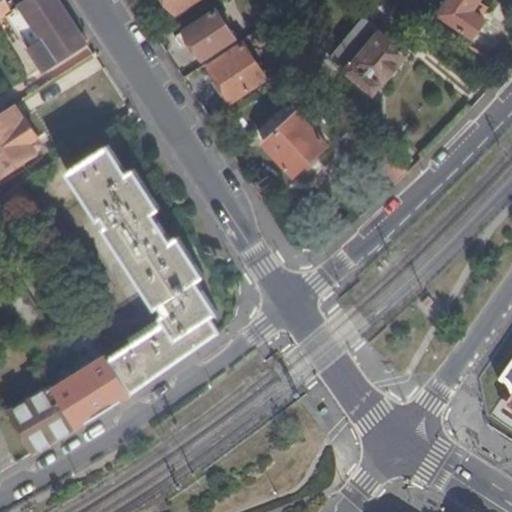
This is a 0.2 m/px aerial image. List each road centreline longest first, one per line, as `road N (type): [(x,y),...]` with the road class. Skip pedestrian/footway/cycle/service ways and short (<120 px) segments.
road 1 (tertiary): [(291,305),(92,0)]
road 2 (unclassified): [(291,305),(136,421),(0,494)]
road 3 (unclassified): [(511,99),(291,305)]
road 4 (unclassified): [(397,440),(511,281)]
road 5 (tertiary): [(291,305),(397,440)]
road 6 (tertiary): [(505,511),(397,440)]
